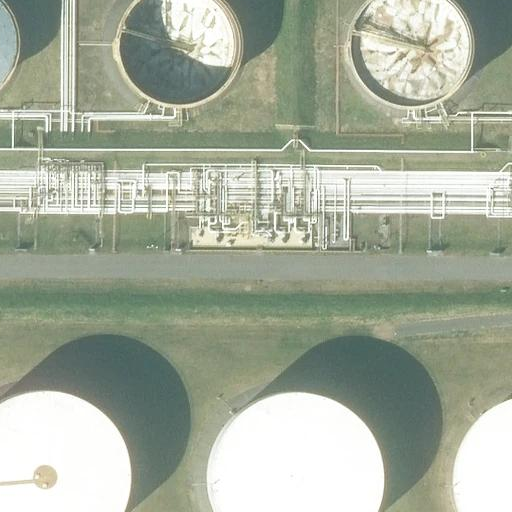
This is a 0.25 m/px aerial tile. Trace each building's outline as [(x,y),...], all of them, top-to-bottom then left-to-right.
[(230,75),(231,73),(232,71),(234,67),(235,65),(236,61),(236,59),(237,55),(237,51),(237,47),(237,45),(237,41),(237,37),(236,33),(235,29),(234,25),(233,24),(232,20),(230,16),(228,13),(226,9),(224,8),(220,3),(218,0),(217,0),(131,0),(130,1),(128,4),(125,7),(123,10),(119,15),(118,17),(117,21),(115,24),(114,26),(113,30),(112,34),(112,36),(112,40),(111,42),(111,46),(111,48),(111,52),(112,54),(112,58),(113,62),(114,64),(115,68),(117,73),(120,78),(122,82),(126,87),(128,90),(133,94),(138,98),(143,101),(146,103),(150,104),(154,106),(157,107),(161,108),(167,109),(173,109),(179,109),(185,108),(189,108),(195,106),(200,104),(206,101),(209,99),(214,95),(219,91),(221,88),(225,84),(228,79),(230,75)] [(477,31),(477,29),(476,24),(475,23),(473,19),(471,13),(467,8),(464,4),(461,1),(460,0),(371,0),(368,3),(367,5),(363,10),(360,15),(358,18),(358,20),(356,24),(356,26),(354,30),(354,34),(353,36),(353,42),(353,44),(353,48),(353,52),(353,56),(354,58),(355,61),(356,65),(357,67),(358,71),(359,73),(361,76),(363,80),(366,84),(370,89),(375,93),(379,97),(383,99),(386,101),(392,104),(397,106),(401,107),(405,107),(411,108),(415,108),(419,108),(425,108),(429,107),(431,106),(435,105),(439,104),(444,101),(448,100),(449,99),(454,95),(456,94),(459,91),(463,87),(466,84),(468,81),(470,77),(472,74),(473,72),(475,68),(476,65),(477,61),(478,55),(479,51),(479,47),(479,41),(478,35),(477,31)] [(0,81),(3,77),(6,71),(7,69),(8,67),(9,64),(11,58),(12,51),(12,44),(12,36),(11,30),(9,23),(6,16),(3,10),(0,6),(0,81)] [(125,479),(125,475),(124,470),(124,466),(123,463),(122,459),(121,454),(120,450),(119,448),(117,443),(116,441),(114,437),(112,433),(109,429),(107,425),(104,422),(99,417),(94,412),(90,409),(86,406),(80,403),(76,401),(72,399),(67,397),(63,396),(58,395),(54,394),(49,393),(45,393),(40,392),(38,392),(31,393),(24,394),(19,395),(15,396),(10,398),(6,399),(2,401),(0,402),(0,511),(117,511),(119,508),(120,504),(122,500),(123,495),(124,490),(124,488),(124,484),(125,479)] [(234,414),(229,419),(226,423),(223,426),(221,430),(218,434),(216,438),(213,444),(211,449),(210,453),(208,458),(207,462),(206,467),(206,471),(206,476),(206,481),(206,485),(206,488),(207,492),(208,497),(209,501),(210,506),(211,508),(212,511),(370,511),(371,511),(372,507),(373,505),(375,501),(376,496),(376,494),(377,489),(377,485),(377,482),(377,480),(377,475),(377,473),(377,468),(376,464),(376,461),(375,457),(374,455),(373,450),(372,448),(370,444),(369,441),(366,435),(362,429),(358,424),(353,419),(348,414),(342,409),(337,405),(330,402),(324,399),(318,397),(311,395),(304,394),(297,393),(290,393),(285,393),(278,394),(271,395),(265,397),(258,399),(252,402),(250,404),(246,406),(240,410),(236,413),(234,414)] [(511,511),(511,400),(506,403),(500,406),(494,410),(490,413),(485,417),(480,422),(475,428),(471,434),(470,435),(468,440),(465,444),(464,446),(464,448),(462,452),(461,457),(460,459),(459,464),(459,466),(458,471),(458,473),(457,478),(457,480),(457,482),(458,487),(458,494),(459,499),(460,503),(463,510),(463,511),(511,511)]
